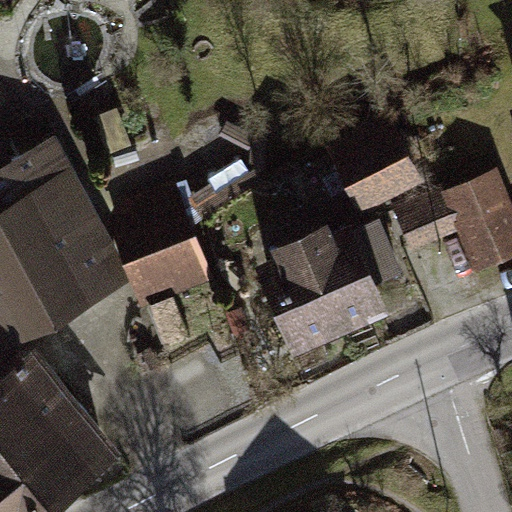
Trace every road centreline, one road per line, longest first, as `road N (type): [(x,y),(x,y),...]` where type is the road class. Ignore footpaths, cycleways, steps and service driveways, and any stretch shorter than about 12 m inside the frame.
road 1 (tertiary): [(433,356),(121,511)]
road 2 (residential): [(490,511),(433,356)]
